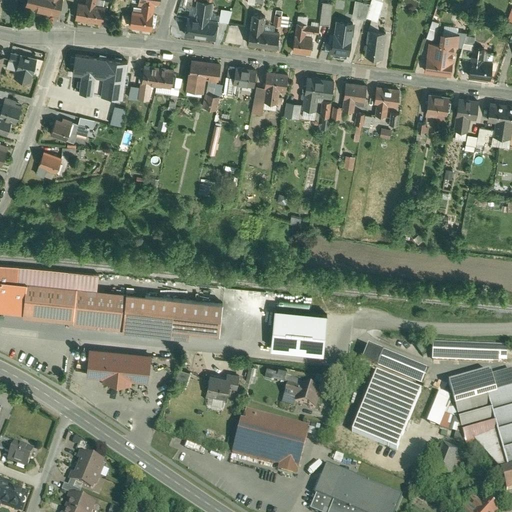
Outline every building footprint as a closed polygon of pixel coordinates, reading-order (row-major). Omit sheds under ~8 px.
[(26,0),(24,6),(59,16),(63,0),(26,0)] [(80,0),(78,0),(75,18),(103,24),(107,5),(103,4),(96,3),(96,0),(86,0),(86,1),(80,0)] [(137,0),(137,3),(142,3),(141,12),(134,11),(131,26),(151,30),(156,6),(159,6),(159,0),(137,0)] [(188,17),(185,34),(215,39),(218,20),(211,19),(214,2),(212,2),(206,1),(200,0),(197,0),(195,17),(188,15),(188,17)] [(370,3),(355,0),(354,0),(352,17),(365,18),(370,3)] [(382,0),(370,0),(370,3),(366,16),(377,20),(383,2),(382,0)] [(333,2),(323,1),(319,23),(330,25),(333,2)] [(228,22),(232,10),(225,8),(225,9),(223,21),(228,22)] [(252,14),(247,43),(277,48),(280,34),(273,33),(266,32),(268,17),(252,14)] [(297,23),(307,25),(308,17),(298,16),(297,23)] [(355,23),(336,21),(333,42),(330,41),(328,50),(348,54),(355,23)] [(297,23),(292,51),(310,54),(313,37),(306,36),(307,32),(319,34),(320,27),(307,25),(297,23)] [(436,29),(429,26),(425,37),(433,39),(436,29)] [(274,27),(273,33),(280,34),(286,35),(287,29),(274,27)] [(386,32),(368,30),(365,56),(383,58),(386,32)] [(457,33),(460,34),(458,46),(462,47),(463,41),(466,34),(467,32),(458,30),(457,33)] [(428,42),(424,73),(451,77),(455,47),(458,46),(460,34),(457,33),(439,32),(438,43),(428,42)] [(475,36),(466,34),(463,41),(473,44),(475,36)] [(483,48),(473,46),(469,75),(489,78),(491,62),(482,61),(483,48)] [(37,58),(21,54),(11,52),(7,67),(16,70),(14,77),(31,81),(37,58)] [(128,61),(76,52),(73,72),(82,74),(79,90),(122,97),(128,61)] [(221,63),(191,59),(187,87),(202,89),(205,90),(207,73),(209,73),(208,79),(216,80),(217,80),(218,74),(219,75),(221,63)] [(174,68),(144,64),(141,82),(152,84),(171,86),(174,68)] [(257,69),(236,66),(235,68),(234,77),(233,82),(255,85),(257,69)] [(234,77),(235,68),(229,67),(227,76),(234,77)] [(288,73),(267,70),(265,87),(263,100),(278,102),(280,88),(286,88),(288,73)] [(227,76),(226,76),(223,91),(232,92),(234,77),(227,76)] [(335,79),(307,76),(303,106),(319,108),(320,96),(333,97),(335,79)] [(216,80),(208,79),(207,84),(215,86),(213,94),(217,95),(220,95),(223,84),(215,82),(216,80)] [(367,83),(346,81),(343,109),(356,110),(357,100),(365,101),(367,83)] [(150,99),(152,84),(141,82),(139,82),(139,87),(137,97),(150,99)] [(137,97),(139,87),(132,85),(129,96),(137,97)] [(263,100),(265,87),(256,85),(252,111),(262,113),(263,100)] [(400,88),(376,85),(374,102),(376,102),(374,113),(388,115),(390,104),(398,105),(400,88)] [(202,89),(187,87),(186,94),(201,96),(202,89)] [(7,98),(9,92),(0,89),(0,96),(4,98),(7,98)] [(451,95),(430,92),(426,115),(437,117),(438,113),(448,115),(451,95)] [(213,94),(206,93),(203,106),(214,108),(217,95),(213,94)] [(480,100),(459,97),(454,129),(469,131),(471,118),(477,119),(480,100)] [(7,98),(4,98),(0,113),(0,115),(13,119),(17,120),(22,103),(7,98)] [(334,102),(322,100),(320,116),(322,116),(330,117),(332,117),(334,106),(334,102)] [(299,117),(302,103),(286,101),(284,115),(299,117)] [(511,103),(491,101),(488,120),(495,121),(494,129),(493,136),(511,139),(511,133),(511,103)] [(121,126),(125,108),(114,106),(110,123),(121,126)] [(342,107),(334,106),(332,117),(341,118),(342,107)] [(400,112),(390,111),(389,123),(399,124),(400,112)] [(365,113),(357,112),(355,125),(356,125),(361,126),(363,126),(365,113)] [(229,115),(222,113),(220,120),(228,122),(229,115)] [(365,113),(363,126),(370,127),(372,114),(365,113)] [(0,132),(8,134),(13,119),(0,115),(0,132)] [(101,121),(81,116),(80,123),(77,132),(88,134),(97,137),(101,121)] [(330,117),(322,116),(322,128),(327,128),(329,129),(330,117)] [(62,120),(56,118),(50,134),(67,140),(67,139),(73,124),(62,120)] [(168,122),(159,120),(157,128),(165,130),(168,122)] [(426,121),(419,120),(417,131),(425,132),(426,121)] [(80,123),(74,121),(73,124),(67,139),(75,142),(77,132),(80,123)] [(221,125),(215,124),(208,155),(214,156),(221,125)] [(392,128),(382,127),(380,136),(391,137),(392,128)] [(493,136),(494,129),(479,127),(478,136),(476,144),(477,144),(482,145),(484,145),(485,135),(493,136)] [(425,132),(417,131),(416,143),(425,144),(426,132),(425,132)] [(127,152),(133,134),(125,132),(120,150),(127,152)] [(476,144),(478,136),(467,135),(466,145),(474,146),(476,146),(476,144)] [(510,148),(511,139),(493,136),(492,146),(499,147),(510,148)] [(67,147),(62,147),(62,154),(75,155),(76,148),(67,147)] [(62,157),(45,150),(39,165),(47,169),(56,172),(62,157)] [(356,157),(347,155),(345,167),(354,169),(356,157)] [(68,159),(62,157),(56,172),(63,174),(68,159)] [(44,177),(47,169),(39,165),(35,173),(44,177)] [(453,171),(446,169),(444,177),(451,179),(453,171)] [(211,186),(200,184),(197,195),(209,198),(211,186)] [(287,196),(278,194),(276,203),(284,205),(287,196)] [(301,217),(291,216),(289,225),(300,227),(301,217)] [(418,235),(414,239),(418,244),(423,240),(418,235)] [(226,301),(99,288),(101,273),(37,266),(0,263),(0,311),(25,314),(24,316),(75,321),(75,323),(126,329),(125,330),(192,336),(193,331),(223,334),(226,301)] [(275,309),(271,349),(323,355),(327,315),(275,309)] [(433,344),(432,360),(507,363),(508,347),(433,344)] [(363,361),(379,368),(385,352),(370,346),(363,361)] [(152,354),(89,348),(86,377),(104,379),(103,383),(132,386),(133,381),(149,383),(152,354)] [(430,371),(385,352),(379,368),(424,386),(430,371)] [(257,368),(250,366),(246,382),(253,383),(257,368)] [(492,366),(448,377),(465,445),(476,442),(500,469),(511,465),(511,366),(494,372),(492,366)] [(176,389),(187,391),(191,371),(180,369),(176,389)] [(277,372),(267,369),(264,377),(275,380),(277,372)] [(278,370),(277,372),(275,380),(274,382),(285,385),(288,373),(278,370)] [(227,377),(211,374),(207,395),(229,400),(232,381),(240,382),(241,375),(228,373),(227,377)] [(396,450),(420,391),(376,373),(352,432),(396,450)] [(290,377),(288,383),(300,386),(301,383),(302,380),(290,377)] [(312,406),(318,387),(301,383),(300,386),(288,383),(285,394),(297,398),(296,402),(312,406)] [(297,398),(285,394),(282,403),(295,406),(296,402),(297,398)] [(452,398),(442,394),(430,423),(440,427),(452,398)] [(311,427),(246,409),(234,453),(280,466),(279,470),(298,475),(311,427)] [(166,424),(174,427),(176,421),(168,418),(166,424)] [(0,450),(11,455),(15,445),(1,439),(0,441),(0,450)] [(11,455),(8,461),(28,469),(37,447),(17,439),(15,445),(11,455)] [(440,444),(429,474),(450,481),(461,451),(440,444)] [(67,480),(70,481),(83,487),(92,490),(103,463),(79,453),(67,480)] [(511,465),(500,469),(506,492),(511,490),(511,465)] [(397,511),(403,497),(327,466),(315,495),(317,495),(335,503),(357,511),(397,511)] [(70,481),(68,487),(81,492),(81,491),(83,487),(70,481)] [(21,511),(28,494),(0,482),(0,505),(15,511),(17,511),(21,511)] [(70,494),(78,498),(81,492),(68,487),(64,485),(62,491),(70,494)] [(70,494),(62,511),(93,511),(96,505),(78,498),(70,494)] [(330,511),(335,503),(317,495),(310,510),(314,511),(330,511)] [(501,511),(502,511),(488,499),(484,503),(476,496),(469,504),(477,511),(475,511),(468,505),(461,511),(501,511)] [(357,511),(335,503),(330,511),(357,511)]
